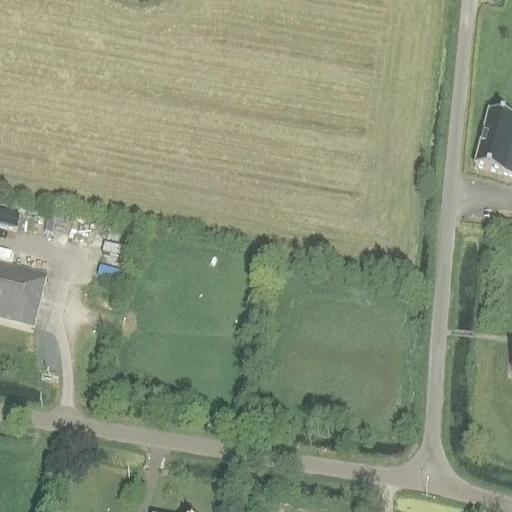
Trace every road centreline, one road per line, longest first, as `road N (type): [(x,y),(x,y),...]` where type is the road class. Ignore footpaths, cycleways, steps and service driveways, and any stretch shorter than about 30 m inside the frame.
road 1 (unclassified): [(425,486),(467,0)]
road 2 (unclassified): [(425,486),(0,411)]
